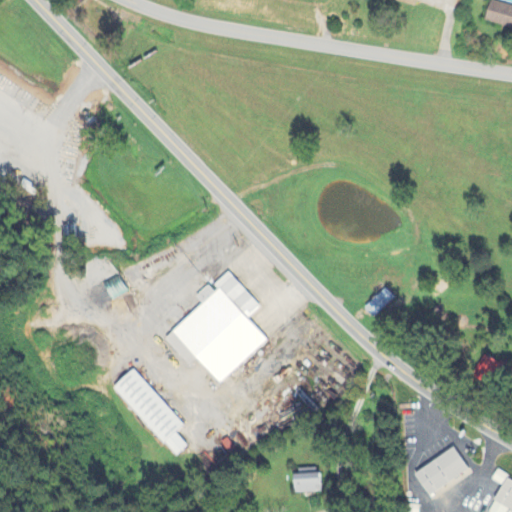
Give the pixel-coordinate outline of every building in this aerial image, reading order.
[(492,0),(511,6),(511,27),(486,20),(492,0)] [(231,273),(263,308),(251,320),(269,340),(222,383),(199,358),(190,366),(166,339),(205,304),(198,296),(210,286),(217,293),(221,289),(218,285),(231,273)] [(100,284),(107,302),(124,295),(117,278),(100,284)] [(364,306),(375,318),(396,298),(385,286),(364,306)] [(489,355),(492,358),(494,356),(509,366),(495,386),(476,373),(489,355)] [(134,370),(184,426),(176,433),(188,446),(178,456),(166,443),(164,444),(113,389),(134,370)] [(417,476),(457,449),(471,470),(431,497),(417,476)] [(296,494),(295,475),(299,475),(298,470),(317,468),(317,473),(323,473),(324,485),(322,485),(323,492),(296,494)] [(499,469),(510,476),(505,485),(494,479),(499,469)] [(511,479),(511,509),(498,502),(511,479)] [(492,511),(497,503),(509,510),(507,511),(492,511)]
